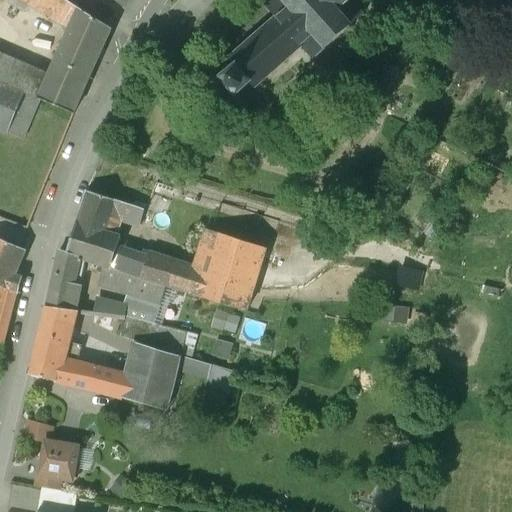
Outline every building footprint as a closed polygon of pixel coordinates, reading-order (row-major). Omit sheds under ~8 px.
[(29,0),(6,0),(24,11),(28,5),(26,5),(29,0)] [(111,29),(65,0),(29,0),(26,5),(28,5),(69,31),(48,79),(82,94),(111,29)] [(270,0),(265,4),(277,18),(230,59),(235,65),(220,79),(235,97),(251,83),(255,88),(302,46),(313,58),(325,48),(346,29),(349,30),(351,29),(352,28),(353,26),(353,23),(363,14),(350,0),(270,0)] [(48,79),(0,57),(0,131),(8,135),(24,94),(60,111),(56,120),(65,124),(69,115),(73,116),(82,94),(48,79)] [(119,177),(97,170),(88,190),(112,198),(119,177)] [(112,198),(88,190),(82,208),(112,218),(144,225),(181,237),(186,222),(112,198)] [(223,204),(219,219),(252,229),(257,214),(223,204)] [(112,218),(82,208),(68,252),(68,253),(81,257),(80,258),(104,266),(112,269),(120,243),(122,237),(107,232),(112,218)] [(269,249),(208,229),(200,252),(213,256),(208,272),(120,243),(112,269),(138,277),(174,289),(248,312),(269,249)] [(25,250),(0,238),(0,286),(17,293),(21,278),(20,277),(19,275),(25,250)] [(68,252),(60,251),(47,307),(68,310),(69,309),(80,258),(81,257),(68,253),(68,252)] [(112,269),(104,266),(99,279),(106,284),(133,293),(138,277),(112,269)] [(120,305),(101,301),(100,313),(119,315),(120,305)] [(1,305),(0,305),(0,354),(0,355),(13,305),(2,302),(1,305)] [(68,310),(47,307),(30,375),(58,382),(63,361),(78,365),(82,347),(67,343),(71,328),(69,328),(73,310),(69,309),(68,310)] [(241,328),(242,312),(216,311),(216,327),(241,328)] [(142,321),(125,316),(118,337),(138,342),(142,321)] [(187,333),(142,321),(138,342),(138,343),(180,356),(187,333)] [(215,356),(234,357),(234,339),(216,338),(215,356)] [(180,356),(138,343),(129,378),(78,365),(63,361),(58,382),(123,398),(199,420),(213,366),(180,356)] [(54,427),(29,420),(24,441),(46,444),(47,443),(51,444),(54,427)] [(51,444),(47,443),(46,444),(41,476),(41,477),(61,481),(72,482),(78,479),(79,471),(75,466),(78,448),(51,444)] [(61,481),(41,477),(41,476),(38,475),(36,487),(60,491),(61,481)] [(75,511),(78,495),(42,489),(38,511),(75,511)]
